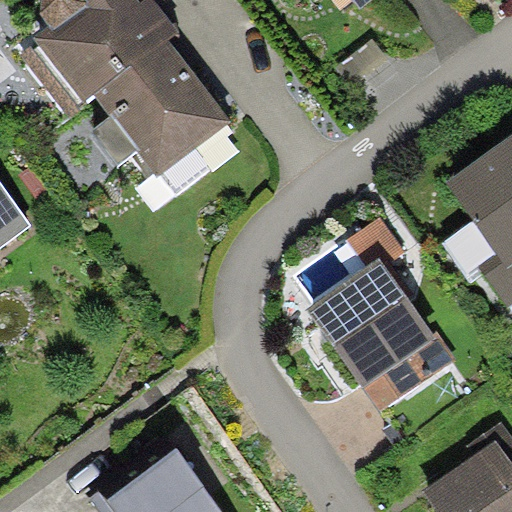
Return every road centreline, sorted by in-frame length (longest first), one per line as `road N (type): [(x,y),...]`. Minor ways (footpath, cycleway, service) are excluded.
road 1 (residential): [(347,511),(262,389),(241,336),(242,282),(269,232),(333,184)]
road 2 (residential): [(333,184),(511,46)]
road 3 (unknown): [(333,184),(236,0)]
